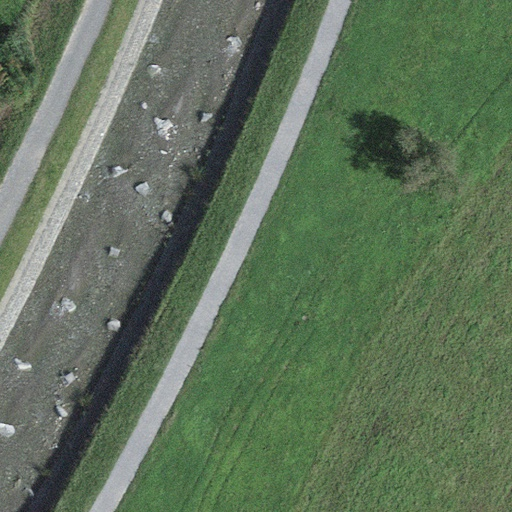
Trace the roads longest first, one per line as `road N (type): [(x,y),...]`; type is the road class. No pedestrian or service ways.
road 1 (track): [(337,0),(305,93),(204,313),(100,511)]
road 2 (track): [(0,233),(101,0)]
